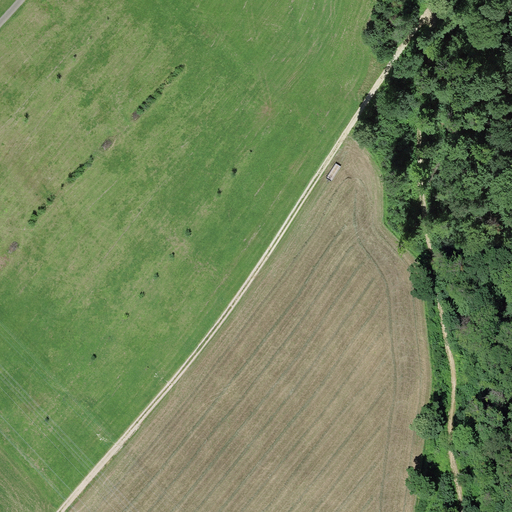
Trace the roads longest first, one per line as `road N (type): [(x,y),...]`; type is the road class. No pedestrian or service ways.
road 1 (track): [(434,4),(202,344),(57,511)]
road 2 (track): [(457,511),(418,111),(434,4)]
